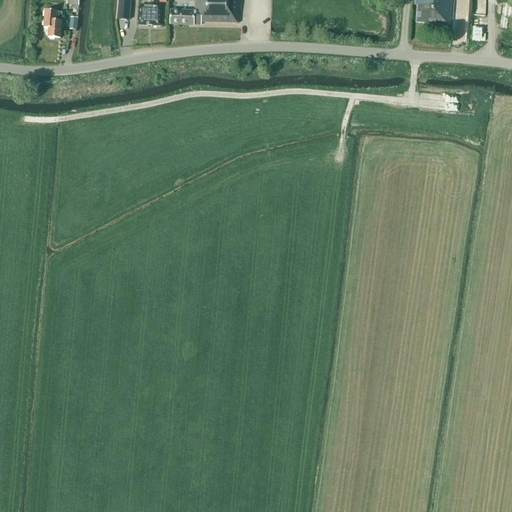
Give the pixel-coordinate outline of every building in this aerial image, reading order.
[(118,0),(117,20),(129,21),(131,0),(118,0)] [(201,26),(201,23),(238,24),(238,0),(195,0),(195,11),(195,12),(171,12),(170,24),(201,26)] [(450,26),(452,0),(415,0),(415,6),(417,6),(416,23),(450,26)] [(139,26),(160,27),(161,9),(139,8),(139,26)] [(45,11),(43,28),(48,29),(48,38),(60,39),(62,22),(61,22),(62,13),(57,13),(57,12),(45,11)] [(69,29),(76,29),(78,18),(70,18),(69,29)]
